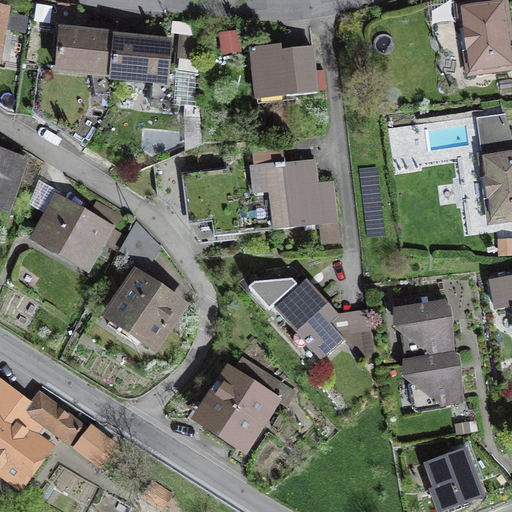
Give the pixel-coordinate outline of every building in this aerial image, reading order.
[(504,2),(460,8),(470,73),(511,67),(511,35),(509,36),(504,2)] [(115,37),(60,33),(57,69),(112,74),(115,39),(115,37)] [(238,33),(221,35),(223,54),(240,52),(238,33)] [(198,37),(182,38),(181,51),(198,51),(198,37)] [(168,81),(171,44),(115,39),(112,74),(112,77),(154,81),(151,107),(162,108),(162,110),(169,111),(169,108),(174,108),(177,82),(168,81)] [(275,46),(251,49),(256,94),(286,91),(286,97),(317,93),(317,91),(326,90),(324,71),(315,72),(312,48),(276,52),(275,46)] [(22,70),(0,66),(0,109),(8,114),(16,115),(17,111),(22,70)] [(22,70),(17,111),(32,113),(38,72),(22,70)] [(60,130),(86,147),(102,122),(75,105),(60,130)] [(201,107),(186,107),(184,120),(202,121),(201,107)] [(491,221),(511,218),(511,140),(504,115),(502,116),(504,123),(484,126),(488,156),(482,157),(491,221)] [(86,147),(112,163),(128,138),(102,122),(86,147)] [(324,244),(340,243),(333,183),(315,185),(313,164),(315,164),(315,162),(285,166),(283,149),(253,153),(255,167),(250,168),(254,195),(255,195),(255,193),(272,191),(277,228),(274,229),(275,230),(304,227),(304,224),(321,222),(324,244)] [(184,153),(154,166),(158,197),(189,194),(195,240),(274,230),(270,199),(252,201),(250,189),(240,190),(236,156),(224,157),(225,169),(187,174),(184,153)] [(16,166),(0,160),(0,207),(2,202),(3,202),(16,166)] [(88,220),(61,205),(41,240),(84,264),(103,229),(111,233),(119,218),(96,205),(88,220)] [(160,247),(137,223),(121,251),(146,268),(160,247)] [(511,239),(498,240),(498,257),(511,256),(511,239)] [(511,277),(490,282),(495,310),(511,307),(511,277)] [(152,288),(140,280),(108,326),(128,339),(131,335),(148,347),(151,342),(153,343),(178,305),(165,297),(169,291),(156,282),(152,288)] [(339,316),(308,282),(299,290),(296,286),(297,285),(292,280),(254,283),(249,288),(269,310),(274,306),(278,309),(276,311),(298,334),(295,336),(294,342),(298,345),(303,346),(305,343),(320,359),(341,340),(328,325),(339,316)] [(397,315),(404,314),(413,360),(452,353),(443,304),(413,309),(411,301),(396,303),(398,312),(396,312),(397,315)] [(452,353),(413,360),(421,409),(461,402),(452,353)] [(294,394),(242,360),(234,373),(286,407),(294,394)] [(268,402),(231,378),(214,406),(201,398),(187,419),(201,428),(207,420),(242,442),(268,402)] [(31,407),(0,383),(0,466),(12,476),(9,480),(19,487),(47,450),(40,445),(51,430),(71,445),(83,428),(60,411),(59,412),(39,397),(31,407)] [(91,428),(75,449),(101,468),(116,448),(91,428)] [(464,453),(429,467),(438,489),(431,492),(438,511),(455,511),(465,508),(462,502),(480,495),(464,453)] [(151,483),(143,496),(160,507),(168,494),(151,483)]
